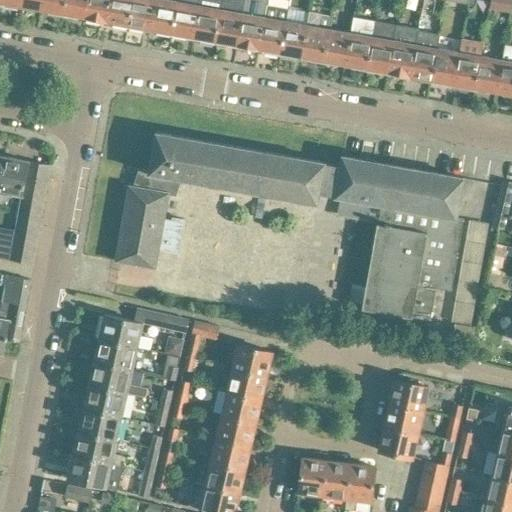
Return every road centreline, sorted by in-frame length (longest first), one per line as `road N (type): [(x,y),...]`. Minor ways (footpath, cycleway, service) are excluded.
road 1 (residential): [(511,137),(96,65)]
road 2 (residential): [(37,385),(81,139)]
road 3 (residential): [(281,445),(303,361),(314,353),(382,363)]
road 4 (residential): [(281,445),(352,450),(370,422),(382,363)]
road 5 (residential): [(382,363),(511,386)]
